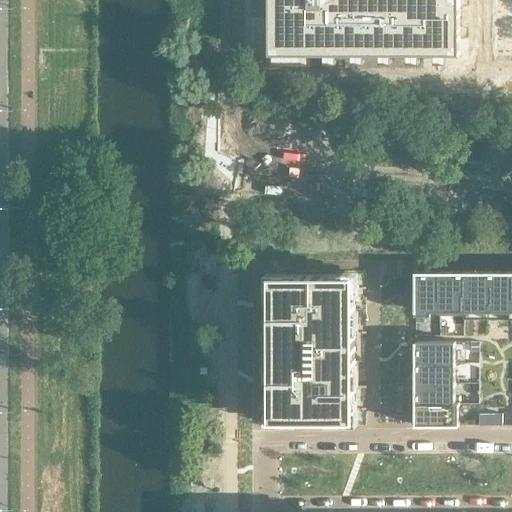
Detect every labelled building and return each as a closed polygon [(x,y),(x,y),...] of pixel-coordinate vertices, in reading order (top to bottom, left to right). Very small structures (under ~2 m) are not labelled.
[(269,0),(270,38),(270,54),(311,54),(325,54),(337,54),(352,54),(364,54),(380,54),(392,54),(408,54),(420,54),(435,54),(447,54),(460,54),(460,0),(269,0)] [(511,0),(499,0),(499,52),(511,52),(511,0)] [(441,315),(441,271),(416,271),(416,311),(440,311),(440,315),(441,315)] [(465,319),(465,271),(441,271),(441,315),(464,315),(464,319),(465,319)] [(489,319),(489,271),(465,271),(465,319),(489,319)] [(510,319),(510,271),(489,271),(489,319),(510,319)] [(355,275),(269,275),(270,421),(356,421),(356,387),(355,361),(355,275)] [(456,341),(416,341),(416,362),(456,362),(456,341)] [(456,383),(456,362),(416,362),(415,383),(456,383)] [(456,402),(456,383),(415,383),(415,403),(460,403),(460,402),(456,402)] [(511,402),(511,393),(479,391),(478,400),(511,402)] [(460,425),(460,403),(415,403),(415,425),(460,425)] [(208,511),(208,492),(183,493),(183,511),(208,511)]
